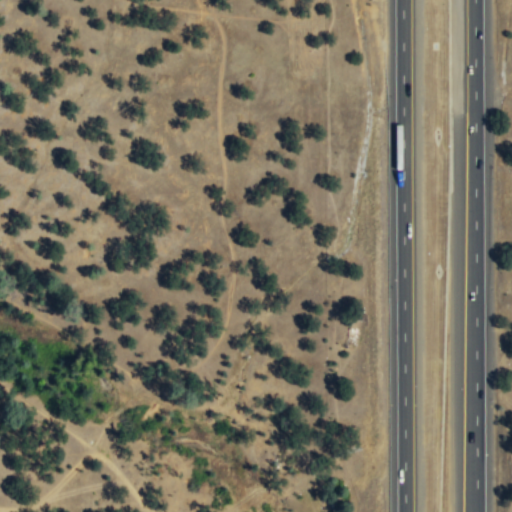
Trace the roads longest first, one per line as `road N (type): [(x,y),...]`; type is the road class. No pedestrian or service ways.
road 1 (motorway): [(475,511),(473,0)]
road 2 (motorway): [(401,0),(403,511)]
